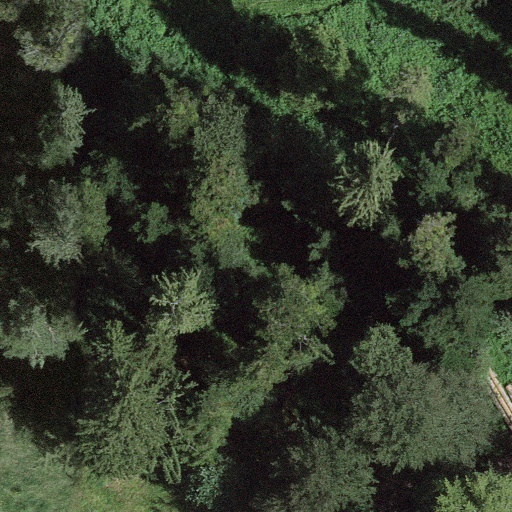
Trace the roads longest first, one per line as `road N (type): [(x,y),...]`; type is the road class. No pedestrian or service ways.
road 1 (track): [(398,511),(359,475),(159,389),(114,352),(38,262),(0,201)]
road 2 (track): [(187,0),(260,9),(335,0)]
